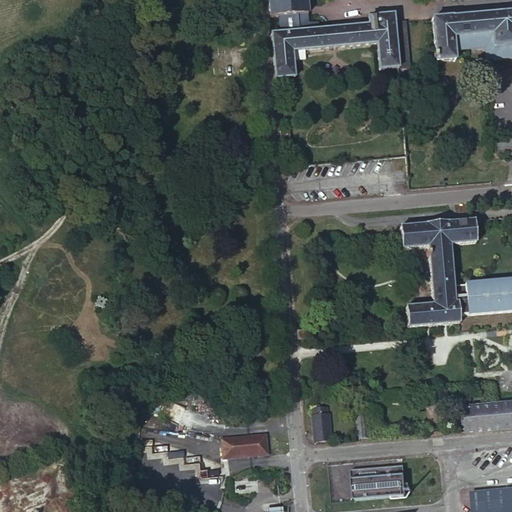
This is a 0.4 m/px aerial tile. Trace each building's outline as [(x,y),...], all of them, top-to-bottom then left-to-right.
[(305,0),(267,0),(269,17),(278,16),(307,13),(305,0)] [(511,11),(450,17),(448,17),(433,19),(433,18),(431,18),(431,20),(435,60),(434,60),(434,62),(436,62),(436,61),(453,60),(453,61),(455,60),(454,58),(452,37),(491,33),(492,46),(491,46),(492,48),(494,48),(494,47),(511,45),(511,11)] [(307,13),(278,16),(279,29),(288,28),(288,31),(318,29),(318,21),(308,22),(307,13)] [(368,25),(318,29),(288,31),(279,32),(271,33),(271,35),(272,52),(272,54),(273,53),(275,77),(274,77),(274,79),(276,79),(276,78),(292,77),(294,77),(294,75),(293,75),(291,51),(376,43),(379,67),(378,67),(378,69),(380,69),(396,67),(396,68),(398,68),(398,66),(397,66),(394,22),(393,14),(372,15),(372,17),(367,17),(368,25)] [(404,21),(394,22),(397,66),(398,66),(398,68),(408,67),(404,21)] [(287,131),(279,132),(280,146),(289,146),(287,131)] [(49,139),(44,139),(40,143),(41,149),(45,152),(50,151),(53,147),(53,142),(49,139)] [(456,306),(454,289),(451,248),(477,246),(475,223),(449,226),(448,226),(426,227),(426,228),(400,230),(402,253),(428,250),(433,308),(406,310),(408,331),(461,327),(460,319),(459,305),(456,306)] [(511,283),(466,287),(466,290),(461,290),(461,289),(454,289),(456,306),(459,305),(460,319),(511,314),(511,283)] [(96,299),(99,306),(106,303),(103,296),(96,299)] [(319,335),(318,327),(297,329),(297,337),(319,335)] [(511,402),(461,407),(463,430),(511,425),(511,402)] [(313,440),(330,439),(328,413),(326,413),(325,406),(312,407),(312,414),(311,414),(313,440)] [(365,410),(356,411),(358,436),(368,435),(365,410)] [(265,433),(256,434),(258,454),(267,453),(265,433)] [(256,434),(221,437),(222,457),(225,457),(224,456),(229,456),(229,457),(242,455),(242,454),(246,454),(246,455),(258,454),(256,434)] [(404,463),(349,468),(352,498),(407,493),(404,463)] [(511,511),(511,486),(469,491),(471,511),(511,511)]
